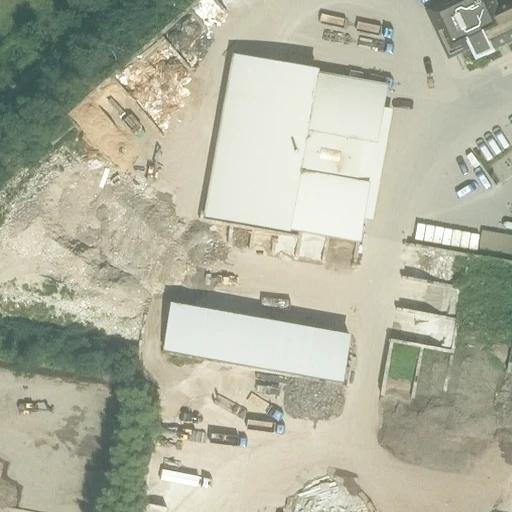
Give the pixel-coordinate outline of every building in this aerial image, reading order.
[(511,5),(497,12),(491,0),(463,0),(435,13),(452,50),(468,42),(477,60),(496,52),(494,49),(511,40),(511,5)] [(352,47),(351,54),(379,56),(380,49),(352,47)] [(290,225),(359,237),(367,190),(376,192),(385,143),(377,142),(385,94),(316,82),(317,74),(235,60),(207,219),(289,233),(290,225)] [(494,160),(505,175),(511,169),(511,151),(509,148),(494,160)] [(428,241),(511,253),(511,216),(433,205),(428,241)] [(173,310),(166,352),(343,382),(350,341),(173,310)] [(24,511),(109,511),(128,380),(0,361),(0,511),(5,511),(6,509),(24,511)]
